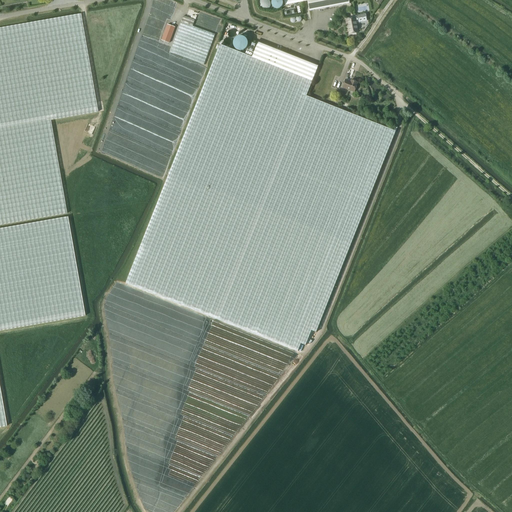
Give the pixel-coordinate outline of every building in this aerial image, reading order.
[(270,5),(270,4),(270,3),(270,2),(268,0),(260,0),(259,2),(259,4),(259,5),(259,6),(260,8),(261,9),(262,9),(264,10),(266,9),(268,9),(268,8),(269,7),(270,6),(270,5)] [(283,5),(283,4),(283,2),(283,1),(281,0),(272,0),(273,0),(272,1),(272,2),(272,3),(272,4),(272,5),(272,6),(273,7),(275,9),(276,9),(277,9),(279,9),(281,8),(282,7),(283,6),(283,5)] [(283,0),(285,6),(307,2),(309,12),(349,4),(348,0),(283,0)] [(171,20),(176,2),(171,1),(169,6),(167,13),(165,13),(164,18),(171,20)] [(0,225),(66,214),(50,121),(98,112),(80,14),(0,28),(0,225)] [(361,16),(346,18),(347,26),(348,28),(349,35),(351,34),(351,35),(356,34),(356,33),(358,33),(356,23),(362,22),(367,21),(366,15),(361,16)] [(183,16),(181,22),(170,53),(204,65),(215,35),(192,27),(194,20),(183,16)] [(167,25),(164,34),(161,40),(169,43),(175,28),(167,25)] [(234,36),(234,49),(246,49),(246,36),(234,36)] [(318,66),(259,43),(258,42),(252,57),(220,45),(126,283),(298,351),(301,344),(305,346),(311,331),(316,333),(396,131),(328,104),(329,104),(307,95),(318,66)] [(357,84),(357,83),(351,80),(350,82),(345,80),(342,88),(354,92),(357,84)] [(0,427),(7,426),(0,388),(0,330),(85,316),(68,217),(0,228),(0,427)]
